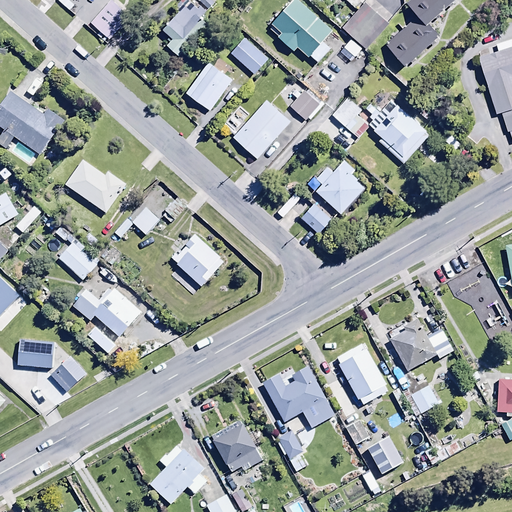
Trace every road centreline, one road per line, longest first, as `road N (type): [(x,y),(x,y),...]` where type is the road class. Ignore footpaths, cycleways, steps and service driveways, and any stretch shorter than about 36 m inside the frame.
road 1 (residential): [(9,0),(333,295)]
road 2 (tertiary): [(0,480),(333,295)]
road 3 (tertiary): [(333,295),(511,192)]
